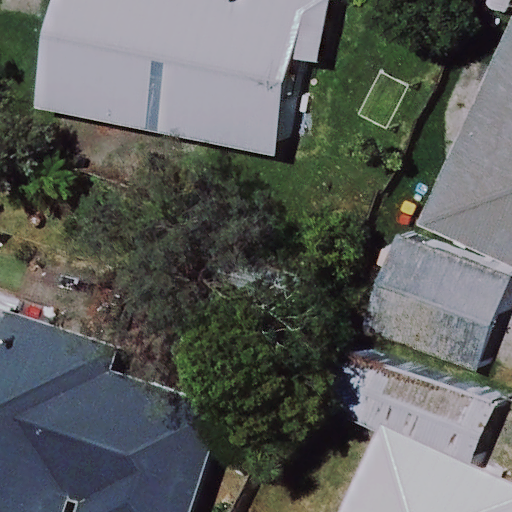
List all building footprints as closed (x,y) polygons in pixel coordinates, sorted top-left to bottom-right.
[(80,0),(59,97),(132,114),(127,140),(160,147),(166,121),(295,150),(317,54),(336,59),(349,0),(80,0)] [(422,214),(452,226),(511,250),(511,80),(511,83),(481,71),(422,214)] [(511,321),(511,274),(435,237),(391,329),(487,375),(511,321)] [(129,344),(0,301),(0,511),(206,511),(241,407),(121,367),(129,344)] [(511,402),(390,346),(360,410),(401,429),(362,511),(511,511),(511,474),(483,461),(511,402)]
